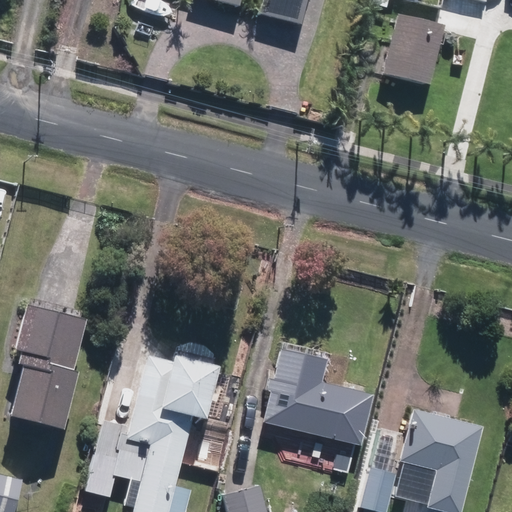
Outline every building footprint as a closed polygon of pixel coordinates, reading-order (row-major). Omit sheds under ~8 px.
[(250,0),(247,16),(288,25),(293,0),(185,0),(227,9),(229,0),(250,0)] [(368,76),(415,86),(428,25),(381,15),(368,76)] [(88,314),(26,301),(17,346),(23,348),(21,362),(24,362),(13,415),(68,426),(81,367),(77,367),(88,314)] [(174,359),(149,354),(131,425),(104,418),(85,492),(109,499),(116,475),(140,481),(132,511),(185,511),(192,486),(178,482),(196,413),(206,415),(220,363),(213,361),(215,354),(214,353),(213,352),(213,351),(212,350),(211,350),(210,349),(209,348),(208,347),(207,346),(206,346),(205,345),(204,345),(203,344),(202,344),(201,343),(200,343),(199,342),(198,342),(196,342),(195,342),(194,342),(193,341),(192,341),(191,341),(189,342),(188,342),(187,342),(186,342),(185,342),(184,343),(182,343),(181,343),(180,344),(179,344),(178,345),(174,359)] [(331,353),(282,343),(266,421),(363,441),(374,389),(325,379),(331,353)] [(484,425),(413,405),(399,460),(402,462),(395,497),(429,503),(430,508),(464,511),(484,425)] [(387,511),(404,429),(379,424),(370,469),(366,468),(358,510),(370,511),(387,511)] [(0,471),(0,511),(11,511),(20,475),(0,471)] [(220,495),(225,511),(267,511),(259,483),(220,495)]
